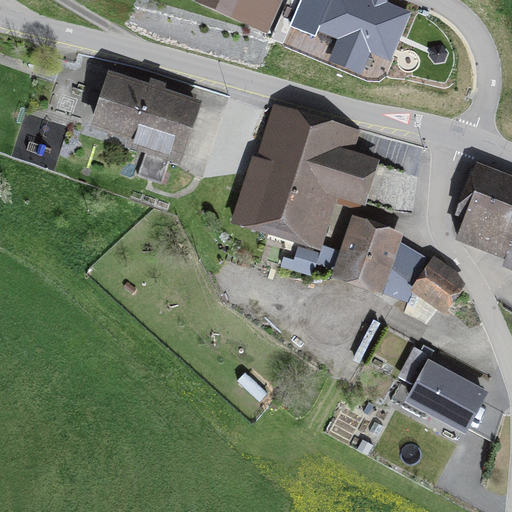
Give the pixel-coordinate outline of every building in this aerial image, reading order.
[(264,28),(276,2),(270,0),(201,0),(202,0),(264,28)] [(404,15),(367,0),(302,0),(292,26),(315,35),(319,27),(344,37),(334,60),(358,70),(368,47),(388,55),(404,15)] [(160,87),(147,83),(144,91),(109,80),(94,126),(130,138),(128,144),(144,150),(136,176),(158,183),(166,157),(175,160),(193,108),(160,97),(160,87)] [(356,130),(339,125),(339,126),(284,109),(263,174),(249,169),(245,183),(233,221),(247,225),(251,213),(306,230),(301,245),(315,249),(319,235),(332,193),(359,202),(372,162),(348,155),(356,130)] [(511,265),(511,186),(478,172),(472,170),(456,208),(468,213),(458,238),(508,259),(506,263),(511,265)] [(354,224),(336,273),(376,287),(393,238),(354,224)] [(435,272),(422,288),(441,303),(454,286),(435,272)] [(479,399),(482,393),(430,365),(411,402),(463,430),(464,427),(494,444),(504,413),(479,399)]
